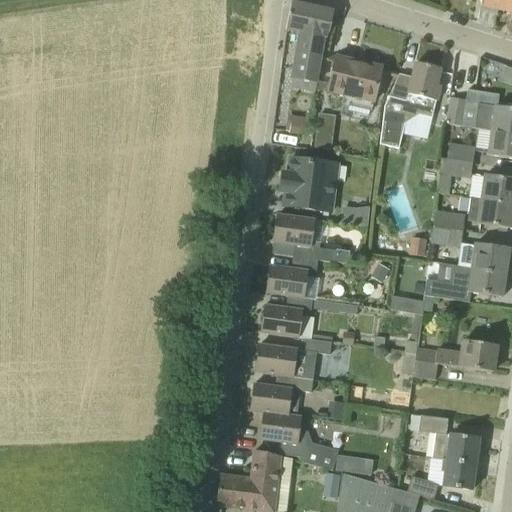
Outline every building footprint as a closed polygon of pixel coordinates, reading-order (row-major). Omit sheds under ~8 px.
[(497,11),(511,14),(507,34),(511,34),(511,0),(481,0),(476,23),(493,27),(497,11)] [(291,4),(286,30),(303,33),(294,77),(318,82),(320,64),(324,44),(325,44),(327,34),(329,34),(333,14),(291,4)] [(373,103),(381,69),(380,68),(379,72),(355,67),(356,63),(335,58),(327,93),(373,103)] [(415,64),(406,102),(389,98),(384,107),(379,145),(398,150),(404,126),(418,116),(431,119),(439,87),(436,87),(440,70),(415,64)] [(511,71),(504,69),(500,82),(511,85),(511,71)] [(445,125),(461,128),(465,101),(449,99),(445,125)] [(491,132),(511,135),(511,110),(494,108),(491,132)] [(304,137),(306,127),(291,125),(289,133),(289,135),(304,137)] [(333,133),(317,131),(315,148),(331,150),(333,133)] [(511,160),(511,135),(491,132),(487,157),(511,160)] [(446,161),(471,164),(473,148),(449,144),(446,161)] [(286,193),(285,194),(284,208),(332,214),(339,165),(290,159),(288,175),(282,175),(279,193),(286,193)] [(471,164),(446,161),(441,160),(436,194),(448,196),(450,177),(469,180),(471,164)] [(479,201),(511,205),(511,180),(483,176),(479,201)] [(466,224),(476,225),(511,230),(511,227),(511,205),(479,201),(470,199),(466,224)] [(353,209),(342,208),(340,224),(351,225),(353,209)] [(435,212),(432,229),(461,233),(464,216),(435,212)] [(312,235),(314,221),(276,216),(272,244),(294,247),(292,258),(317,262),(333,264),(335,252),(319,250),(320,236),(312,235)] [(461,233),(432,229),(430,244),(459,249),(461,233)] [(423,258),(426,241),(411,239),(409,255),(423,258)] [(470,269),(505,274),(509,250),(473,245),(470,269)] [(265,295),(287,298),(303,300),(306,278),(315,279),(317,262),(292,258),(291,270),(269,267),(265,295)] [(381,284),(389,272),(379,266),(371,278),(381,284)] [(468,294),(501,299),(505,274),(470,269),(453,266),(450,284),(426,280),(424,297),(424,298),(433,299),(452,302),(452,296),(468,298),(468,294)] [(260,334),(298,339),(301,318),(309,319),(311,310),(356,316),(357,307),(303,300),(287,298),(285,310),(264,307),(260,334)] [(401,304),(397,298),(392,298),(389,311),(399,312),(401,304)] [(431,313),(433,299),(424,298),(422,312),(431,313)] [(354,336),(344,335),(343,345),(352,347),(354,336)] [(331,344),(306,340),(304,353),(329,357),(331,344)] [(383,352),(384,342),(374,341),(372,350),(383,352)] [(403,355),(415,356),(416,350),(416,347),(417,344),(405,342),(405,345),(403,355)] [(496,347),(462,342),(460,355),(436,352),(436,353),(416,350),(415,356),(412,378),(434,381),(436,365),(492,374),(496,347)] [(255,374),(276,376),(293,379),(296,351),(258,346),(255,374)] [(249,413),(262,415),(287,418),(288,417),(290,397),(299,398),(300,392),(310,394),(312,381),(293,379),(276,376),(275,388),(253,385),(249,413)] [(349,403),(365,405),(367,388),(351,386),(349,403)] [(301,419),(288,417),(287,418),(262,415),(259,441),(281,444),(279,456),(303,459),(302,464),(332,472),(336,456),(305,447),(306,441),(297,440),(301,419)] [(435,435),(446,436),(448,421),(421,418),(419,432),(419,433),(435,435)] [(478,440),(448,436),(447,452),(443,452),(441,462),(475,466),(478,440)] [(272,511),(279,458),(254,452),(250,482),(221,478),(217,506),(268,511),(272,511)] [(337,457),(335,472),(351,475),(353,459),(337,457)] [(472,492),(475,466),(441,462),(440,472),(444,472),(442,488),(472,492)] [(330,473),(327,484),(336,487),(339,475),(330,473)] [(414,511),(419,497),(406,494),(342,476),(336,511),(414,511)] [(406,494),(419,497),(432,501),(436,487),(410,480),(406,494)]
